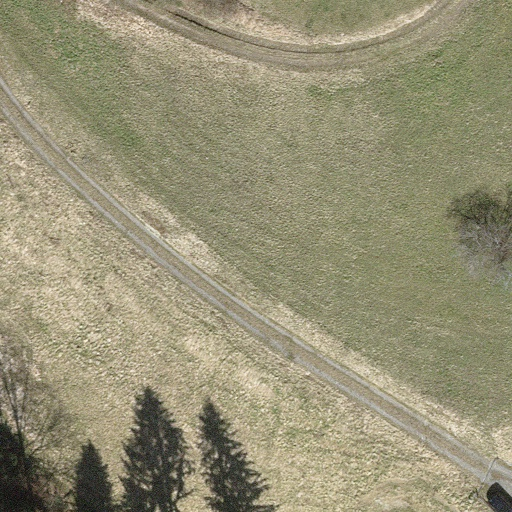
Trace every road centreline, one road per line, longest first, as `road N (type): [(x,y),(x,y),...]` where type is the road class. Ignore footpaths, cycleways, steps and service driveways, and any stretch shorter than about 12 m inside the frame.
road 1 (track): [(0,95),(16,122),(117,226),(272,342),(511,490)]
road 2 (track): [(452,0),(417,33),(338,61),(234,49),(129,0)]
